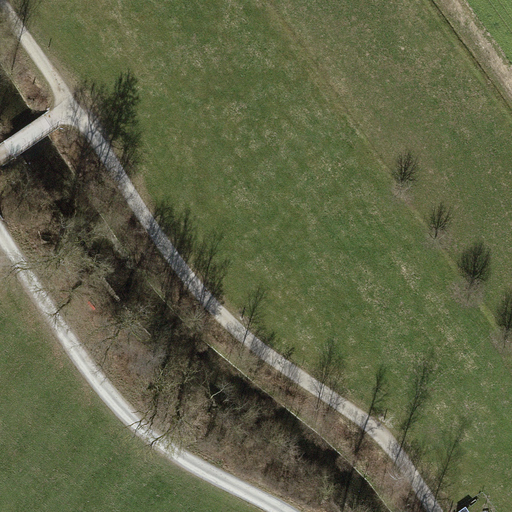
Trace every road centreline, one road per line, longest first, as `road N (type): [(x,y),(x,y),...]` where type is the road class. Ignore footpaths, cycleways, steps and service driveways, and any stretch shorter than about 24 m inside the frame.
road 1 (track): [(436,511),(382,434),(211,306),(70,105)]
road 2 (track): [(281,511),(134,419),(78,356),(11,251)]
road 3 (track): [(0,1),(70,105)]
